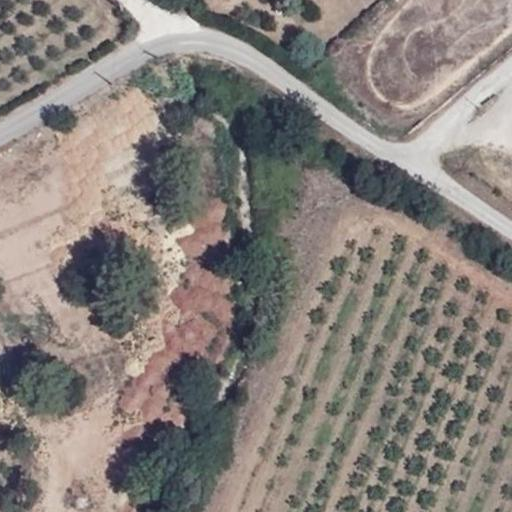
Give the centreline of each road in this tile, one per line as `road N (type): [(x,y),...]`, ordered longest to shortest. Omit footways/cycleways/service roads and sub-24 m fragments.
road 1 (residential): [(233,48),(511,235)]
road 2 (residential): [(0,137),(154,51),(233,48)]
road 3 (track): [(404,162),(511,72)]
